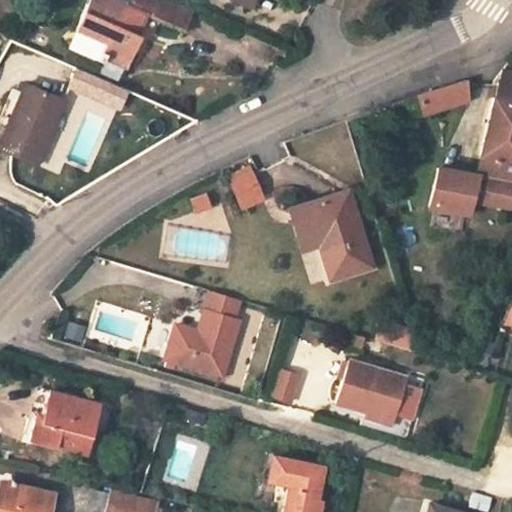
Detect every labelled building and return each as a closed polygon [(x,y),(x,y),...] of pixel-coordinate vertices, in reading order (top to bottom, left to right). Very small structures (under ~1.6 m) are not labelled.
[(137,33),(147,12),(185,29),(193,9),(171,0),(137,0),(135,7),(126,2),(126,1),(122,0),(88,0),(76,30),(105,43),(100,56),(127,68),(141,35),(137,33)] [(120,108),(128,87),(74,66),(66,87),(120,108)] [(511,198),(511,71),(503,70),(476,176),(438,168),(429,206),(468,214),(472,200),(510,207),(511,198)] [(418,96),(423,113),(469,100),(467,81),(418,96)] [(0,147),(8,150),(37,163),(64,99),(26,83),(0,142),(0,147)] [(84,111),(68,162),(90,169),(106,117),(84,111)] [(247,166),(227,174),(241,206),(261,197),(247,166)] [(308,203),(320,243),(330,278),(370,266),(348,190),(308,203)] [(206,193),(190,198),(194,210),(209,204),(206,193)] [(300,250),(320,243),(308,203),(288,209),(300,250)] [(240,299),(210,290),(197,333),(175,327),(166,360),(222,377),(239,323),(233,321),(240,299)] [(68,320),(63,338),(82,342),(86,324),(68,320)] [(381,324),(375,340),(417,353),(411,334),(381,324)] [(405,376),(347,359),(334,402),(392,419),(405,376)] [(292,404),(302,373),(280,366),(270,397),(292,404)] [(41,421),(50,390),(42,388),(34,419),(41,421)] [(101,403),(50,390),(41,421),(34,419),(28,440),(87,456),(101,403)] [(170,401),(160,398),(158,406),(167,410),(170,401)] [(291,485),(287,501),(284,511),(313,511),(323,468),(274,457),(269,480),(277,482),(291,485)] [(276,499),(287,501),(291,485),(277,482),(276,499)] [(0,511),(49,511),(54,495),(2,483),(0,491),(0,511)] [(105,511),(111,492),(91,486),(85,507),(105,511)] [(490,496),(471,490),(467,504),(486,509),(490,496)] [(111,492),(105,511),(153,511),(155,506),(156,503),(111,492)] [(460,511),(428,503),(425,511),(460,511)]
